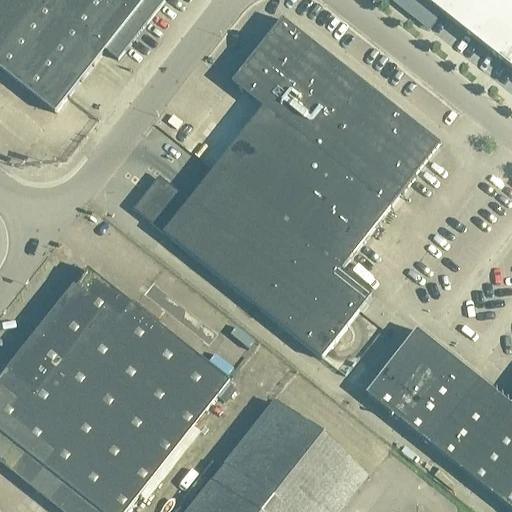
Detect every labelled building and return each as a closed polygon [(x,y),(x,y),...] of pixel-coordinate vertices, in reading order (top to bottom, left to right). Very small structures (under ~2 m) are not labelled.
[(0,0),(0,53),(42,0),(0,0)] [(118,62),(167,0),(42,0),(0,53),(0,70),(55,115),(105,52),(118,62)] [(511,0),(424,0),(490,52),(511,69),(511,0)] [(441,146),(282,20),(232,84),(263,109),(390,210),(441,146)] [(390,210),(263,109),(214,171),(342,272),(390,210)] [(342,272),(214,171),(188,204),(172,191),(147,222),(322,360),(373,296),(342,272)] [(511,260),(452,336),(494,369),(511,346),(511,260)] [(95,511),(125,511),(228,384),(156,327),(159,323),(139,307),(131,312),(126,308),(129,305),(128,305),(85,270),(0,377),(0,435),(30,459),(95,511)] [(511,511),(511,404),(510,407),(416,333),(365,396),(510,511),(511,511)] [(269,409),(189,511),(356,511),(374,489),(269,409)] [(386,472),(420,503),(428,494),(394,463),(386,472)]
